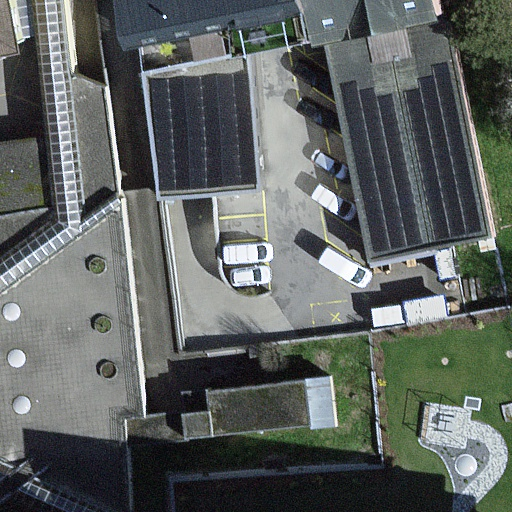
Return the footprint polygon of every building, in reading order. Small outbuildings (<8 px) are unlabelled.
[(30,0),(0,0),(0,52),(40,45),(30,0)] [(321,0),(138,0),(164,195),(262,189),(256,47),(327,34),(321,0)] [(450,0),(321,0),(327,34),(369,260),(495,235),(450,0)] [(119,307),(120,398),(146,397),(144,257),(91,258),(92,307),(119,307)] [(191,377),(192,421),(337,418),(336,374),(191,377)]
